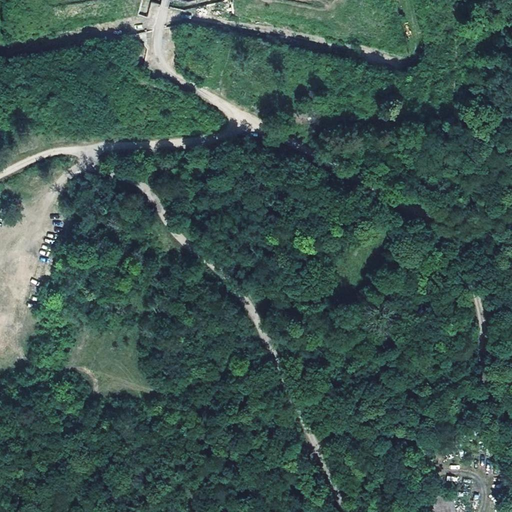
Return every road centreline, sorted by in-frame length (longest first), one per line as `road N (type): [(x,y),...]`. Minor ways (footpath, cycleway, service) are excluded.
road 1 (track): [(346,511),(231,278),(187,243),(150,187),(134,175),(93,169),(81,151)]
road 2 (track): [(0,176),(53,154),(156,146),(253,121),(167,66),(160,40),(166,1)]
road 3 (track): [(511,137),(458,232),(253,121)]
road 4 (track): [(164,217),(74,352),(7,511)]
road 5 (track): [(493,403),(427,373),(359,374),(319,422),(324,460)]
road 6 (track): [(42,215),(51,263),(33,330),(7,367),(8,393),(35,433)]
road 7 (track): [(432,212),(452,91),(449,0)]
road 8 (residential): [(458,232),(493,403),(511,414)]
